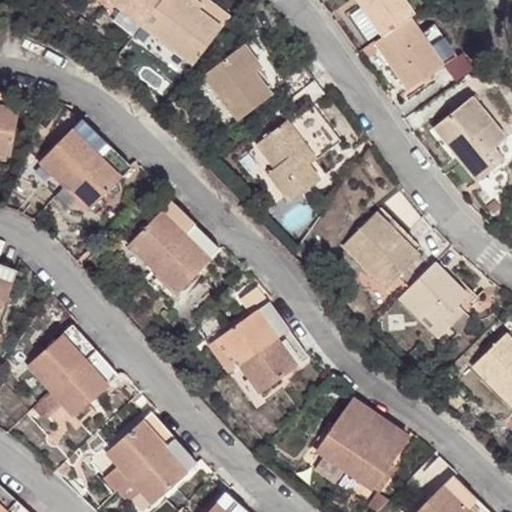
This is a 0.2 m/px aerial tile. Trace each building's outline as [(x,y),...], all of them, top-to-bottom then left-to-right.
[(48,0),(58,10),(69,0),(48,0)] [(102,0),(142,30),(164,0),(102,0)] [(192,68),(222,30),(211,22),(181,0),(164,0),(142,30),(192,68)] [(181,0),(211,22),(217,14),(199,0),(181,0)] [(384,36),(413,17),(415,15),(404,0),(371,0),(364,6),(384,36)] [(384,36),(377,41),(411,91),(446,68),(413,17),(384,36)] [(240,123),(273,97),(239,53),(205,77),(240,123)] [(286,102),(315,79),(303,64),(275,87),(286,102)] [(0,160),(22,166),(39,105),(0,94),(0,160)] [(465,160),(485,186),(508,169),(498,155),(510,147),(478,102),(435,132),(459,165),(465,160)] [(101,214),(142,167),(78,111),(60,131),(74,143),(51,170),(101,214)] [(310,170),(311,170),(299,155),(307,150),(302,143),(312,134),(296,115),(258,146),(275,171),(268,176),(291,206),(321,184),(310,170)] [(299,155),(311,170),(318,164),(307,150),(299,155)] [(478,191),(485,186),(465,160),(459,165),(478,191)] [(184,294),(229,248),(177,199),(134,245),(184,294)] [(378,210),(417,251),(424,243),(384,203),(378,210)] [(421,254),(417,251),(378,210),(345,243),(389,287),(421,254)] [(472,293),(437,258),(406,289),(440,324),(472,293)] [(262,394),(314,356),(277,301),(281,298),(269,280),(247,296),(258,313),(225,337),(262,394)] [(0,338),(17,291),(0,284),(0,338)] [(87,418),(130,372),(83,327),(40,372),(87,418)] [(511,336),(507,331),(474,364),(511,403),(511,336)] [(374,494),(408,440),(353,403),(318,457),(374,494)] [(165,504),(209,461),(164,411),(119,456),(165,504)] [(495,511),(453,474),(418,511),(495,511)] [(0,511),(38,511),(0,481),(0,511)] [(261,511),(244,496),(229,511),(261,511)]
